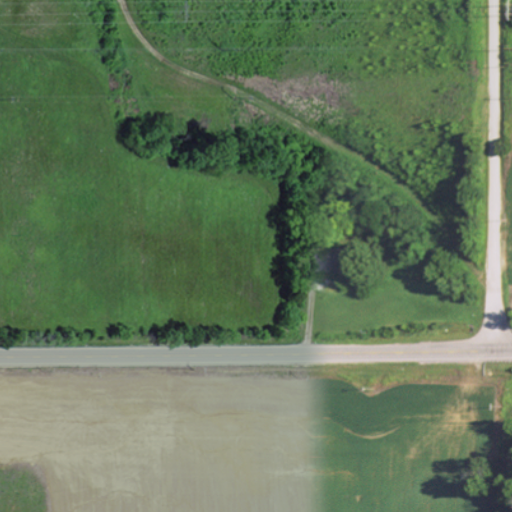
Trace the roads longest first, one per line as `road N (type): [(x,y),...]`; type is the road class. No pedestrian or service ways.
road 1 (secondary): [(511,349),(0,356)]
road 2 (residential): [(493,350),(490,0)]
